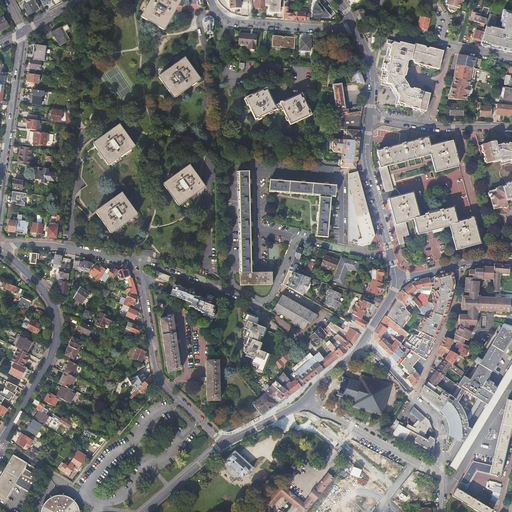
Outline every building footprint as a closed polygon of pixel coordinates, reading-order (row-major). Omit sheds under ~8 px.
[(28,2),(26,3),(27,4),(24,6),(28,14),(39,8),(34,0),(33,0),(33,1),(32,0),(27,0),(28,2)] [(163,30),(174,11),(176,8),(180,0),(151,0),(142,18),(160,28),(163,30)] [(180,0),(176,8),(174,11),(180,14),(182,14),(182,12),(203,10),(202,1),(205,0),(204,0),(180,0)] [(239,2),(241,2),(240,0),(230,0),(231,8),(240,8),(239,2)] [(256,0),(256,9),(264,9),(264,0),(256,0)] [(279,0),(265,0),(265,5),(269,5),(269,12),(279,12),(279,0)] [(447,0),(446,5),(449,5),(448,8),(449,10),(455,11),(457,10),(458,8),(460,9),(462,1),(464,2),(464,0),(447,0)] [(288,2),(285,1),(284,19),(294,20),(295,14),(287,13),(288,2)] [(320,3),(313,9),(313,17),(328,17),(328,18),(329,18),(329,17),(330,17),(330,16),(330,15),(320,3)] [(359,11),(355,13),(359,21),(365,17),(363,14),(364,13),(361,8),(358,9),(359,11)] [(502,30),(486,26),(485,30),(482,41),(481,45),(511,51),(511,11),(504,10),(502,17),(504,17),(501,27),(502,28),(502,30)] [(480,28),(484,27),(488,15),(482,13),(481,15),(481,16),(481,17),(476,15),(476,12),(475,12),(475,13),(472,12),(470,20),(481,24),(480,28)] [(306,14),(295,13),(295,14),(294,20),(309,21),(310,14),(306,14)] [(3,17),(0,19),(0,31),(4,29),(4,28),(8,26),(3,17)] [(212,27),(213,25),(213,19),(210,17),(206,17),(204,20),(204,23),(206,26),(207,34),(212,34),(212,27)] [(420,17),(418,27),(427,29),(430,20),(420,17)] [(51,33),(53,36),(55,35),(60,45),(70,40),(65,31),(69,29),(67,24),(59,29),(57,26),(53,29),(54,31),(51,33)] [(482,41),(485,30),(484,30),(481,30),(481,32),(476,31),(474,38),(482,41)] [(256,35),(239,33),(238,44),(248,44),(248,48),(255,49),(256,35)] [(294,37),(273,36),(272,46),(293,48),(294,37)] [(311,39),(301,39),(300,50),(310,51),(311,39)] [(405,79),(407,68),(405,68),(405,67),(405,66),(406,66),(406,65),(408,66),(409,62),(412,60),(415,61),(415,62),(416,64),(419,64),(419,62),(423,62),(422,65),(439,69),(444,51),(429,48),(429,49),(426,48),(426,47),(415,44),(414,46),(387,40),(386,44),(388,44),(391,45),(390,51),(387,51),(385,56),(384,56),(381,71),(382,71),(380,79),(382,80),(384,80),(384,83),(391,85),(397,93),(399,97),(398,104),(426,112),(430,97),(431,94),(420,91),(419,93),(416,92),(417,90),(410,89),(405,79)] [(44,46),(41,45),(41,47),(33,45),(32,56),(42,57),(44,46)] [(477,59),(463,56),(461,63),(457,62),(457,65),(473,68),(473,66),(475,66),(477,59)] [(186,58),(159,77),(174,97),(193,83),(200,78),(197,73),(186,58)] [(42,60),(31,59),(30,68),(40,70),(42,60)] [(473,68),(457,65),(453,78),(472,82),(475,69),(473,68)] [(364,84),(365,84),(360,71),(355,73),(357,83),(361,83),(364,84)] [(40,75),(29,74),(28,82),(38,83),(40,75)] [(452,82),(451,86),(454,87),(453,91),(450,90),(449,95),(451,95),(450,99),(467,101),(469,95),(467,95),(468,90),(470,91),(472,82),(455,79),(454,83),(452,82)] [(394,92),(397,93),(391,85),(384,83),(384,80),(382,80),(381,85),(390,87),(394,92)] [(339,114),(346,113),(346,110),(342,84),(333,85),(337,114),(339,114)] [(511,88),(502,87),(500,99),(511,100),(511,88)] [(275,106),(266,88),(245,98),(255,120),(277,110),(277,109),(281,107),(290,125),(311,115),(301,93),(281,103),(281,101),(279,102),(280,103),(275,106)] [(36,100),(36,98),(37,91),(27,90),(26,95),(28,95),(27,98),(36,100)] [(28,104),(39,106),(40,98),(36,98),(36,100),(27,98),(28,95),(26,95),(26,99),(28,100),(28,104)] [(511,109),(511,105),(497,104),(497,114),(511,115),(511,109)] [(463,105),(450,105),(450,116),(463,115),(463,105)] [(492,117),(492,107),(480,107),(480,111),(480,113),(480,116),(491,117),(492,117)] [(62,111),(52,109),(51,120),(60,122),(62,111)] [(346,113),(339,114),(341,129),(347,130),(359,131),(361,111),(346,113)] [(39,121),(26,119),(25,123),(28,123),(27,129),(38,131),(39,121)] [(94,145),(95,146),(108,165),(129,150),(135,146),(120,126),(94,145)] [(358,156),(359,148),(357,148),(357,145),(359,145),(360,138),(358,137),(359,131),(347,130),(346,140),(344,140),(336,139),(333,141),(332,149),(334,152),(342,152),(341,162),(341,167),(348,167),(357,168),(356,164),(357,156),(358,156)] [(42,133),(30,131),(28,144),(52,147),(54,134),(42,133)] [(381,166),(386,165),(431,153),(436,171),(459,165),(452,141),(430,147),(427,138),(421,140),(421,138),(417,139),(418,141),(405,144),(405,143),(401,144),(402,145),(387,149),(386,147),(383,148),(383,150),(377,152),(381,166)] [(511,144),(508,144),(507,146),(501,146),(497,146),(495,142),(481,145),(484,159),(483,159),(484,163),(485,163),(486,164),(492,162),(493,163),(500,162),(500,164),(510,161),(511,162),(511,182),(505,185),(505,187),(502,188),(498,187),(496,189),(496,190),(489,192),(489,193),(488,193),(489,198),(490,197),(493,210),(501,209),(508,207),(508,206),(507,201),(511,200),(511,144)] [(29,166),(32,148),(20,146),(19,151),(20,152),(20,158),(18,158),(17,164),(29,166)] [(137,214),(112,232),(116,239),(120,244),(131,244),(160,223),(158,202),(143,181),(149,177),(129,150),(108,165),(95,146),(86,152),(90,158),(91,159),(87,162),(83,161),(80,178),(84,182),(86,186),(80,191),(80,199),(91,214),(92,216),(96,213),(123,194),(137,214)] [(340,167),(249,160),(248,167),(334,174),(334,171),(339,171),(340,167)] [(386,165),(381,166),(379,167),(385,191),(385,192),(393,190),(393,188),(386,165)] [(41,179),(40,183),(46,183),(47,180),(54,181),(54,177),(56,176),(56,174),(55,173),(48,172),(48,169),(43,168),(42,171),(39,170),(39,167),(32,166),(31,170),(33,170),(34,171),(34,173),(37,174),(37,179),(41,179)] [(191,166),(164,185),(179,205),(198,191),(205,186),(201,179),(191,166)] [(375,235),(357,168),(348,167),(348,229),(348,243),(362,246),(370,245),(375,235)] [(252,226),(252,223),(250,223),(250,203),(251,203),(251,199),(250,199),(249,183),(250,183),(250,180),(249,180),(249,172),(237,172),(238,172),(240,285),(255,285),(256,285),(273,284),(273,272),(252,272),(252,265),(253,265),(253,261),(251,261),(251,245),(252,245),(252,242),(251,242),(250,226),(252,226)] [(28,181),(14,179),(13,189),(22,190),(23,183),(28,183),(28,181)] [(305,182),(301,181),(301,183),(282,181),(282,180),(279,180),(279,181),(277,180),(271,180),(270,180),(269,192),(270,192),(275,192),(281,192),(301,194),(320,196),(316,236),(328,237),(328,229),(330,229),(330,227),(330,226),(329,225),(330,210),(331,210),(331,208),(332,206),(330,206),(331,197),(334,197),(335,197),(336,193),(337,193),(337,190),(336,190),(337,185),(336,185),(328,185),(328,183),(325,183),(324,184),(305,183),(305,182)] [(395,188),(393,188),(393,190),(385,192),(385,191),(381,193),(382,197),(383,201),(387,200),(401,196),(398,192),(395,188)] [(19,205),(24,206),(25,202),(24,202),(22,200),(21,200),(22,198),(23,198),(25,196),(26,196),(26,193),(13,192),(11,201),(16,201),(16,205),(19,205)] [(395,229),(406,226),(405,221),(412,219),(415,218),(419,233),(450,225),(457,249),(479,243),(473,219),(473,218),(473,217),(470,218),(471,219),(457,223),(453,208),(443,211),(443,209),(424,214),(424,215),(419,217),(412,193),(401,196),(387,200),(395,229)] [(111,233),(112,232),(137,214),(123,194),(96,213),(106,227),(111,233)] [(46,227),(46,232),(48,232),(48,235),(48,237),(57,238),(60,217),(57,216),(56,220),(55,224),(56,224),(56,227),(46,227)] [(16,231),(17,221),(9,220),(8,231),(15,232),(16,231)] [(17,220),(17,221),(16,231),(23,232),(23,233),(27,233),(29,222),(21,221),(17,220)] [(33,227),(32,232),(41,234),(43,224),(33,223),(33,227)] [(406,226),(395,229),(399,244),(404,243),(402,236),(406,236),(408,235),(406,226)] [(303,249),(298,248),(293,261),(289,271),(299,274),(301,270),(302,267),(298,265),(303,249)] [(39,254),(30,253),(29,260),(31,260),(31,263),(36,264),(36,258),(38,258),(39,254)] [(60,269),(61,265),(60,265),(62,257),(55,255),(55,258),(54,261),(54,264),(53,268),(60,269)] [(325,255),(321,265),(335,270),(339,260),(325,255)] [(66,259),(62,258),(61,265),(60,269),(60,270),(59,270),(58,274),(59,274),(59,277),(58,277),(61,280),(63,280),(63,282),(68,282),(69,270),(70,266),(71,260),(67,259),(66,265),(65,265),(66,259)] [(82,262),(74,260),(73,269),(90,272),(90,270),(91,270),(94,265),(95,265),(92,263),(92,261),(86,260),(86,261),(84,261),(83,263),(82,263),(82,262)] [(357,271),(359,263),(357,263),(357,262),(355,262),(355,263),(342,260),(334,282),(341,285),(347,269),(357,271)] [(314,264),(310,262),(306,272),(301,270),(299,274),(309,277),(314,264)] [(494,263),(494,267),(494,280),(493,292),(500,292),(500,274),(510,274),(510,265),(494,263)] [(91,270),(89,273),(100,280),(100,279),(102,277),(101,276),(106,270),(102,267),(101,268),(100,267),(99,268),(94,265),(91,270)] [(126,266),(122,266),(122,267),(123,270),(118,272),(122,280),(125,278),(126,280),(132,278),(130,272),(128,272),(126,266)] [(494,280),(494,267),(483,266),(483,267),(483,279),(494,280)] [(478,278),(478,279),(479,279),(479,269),(475,268),(475,270),(469,270),(469,277),(478,278)] [(110,271),(107,269),(102,277),(100,279),(105,283),(109,277),(113,279),(118,272),(115,269),(113,271),(111,269),(110,271)] [(167,274),(158,271),(156,278),(168,282),(170,276),(167,275),(167,274)] [(310,288),(312,288),(314,284),(313,284),(315,279),(309,277),(299,274),(289,271),(286,278),(290,280),(287,287),(288,287),(306,297),(308,293),(309,293),(310,291),(309,290),(307,288),(308,287),(310,288)] [(373,277),(373,282),(382,285),(382,277),(384,277),(384,271),(373,271),(373,277)] [(452,273),(434,277),(434,285),(434,289),(432,289),(431,292),(434,292),(435,297),(431,314),(446,319),(455,288),(453,274),(452,273)] [(478,281),(478,279),(478,278),(465,277),(465,292),(469,292),(469,294),(469,296),(478,297),(478,295),(478,293),(479,293),(479,281),(478,281)] [(126,290),(126,293),(129,294),(137,297),(138,298),(135,289),(132,279),(128,280),(131,289),(128,290),(126,290)] [(412,283),(417,291),(431,287),(431,285),(429,279),(412,283)] [(68,282),(63,282),(59,281),(58,285),(57,285),(57,290),(58,290),(58,293),(63,293),(63,292),(69,292),(70,283),(68,282)] [(7,289),(9,289),(15,292),(15,291),(19,293),(20,288),(4,282),(1,287),(3,288),(3,287),(7,289)] [(382,285),(373,282),(369,292),(380,296),(383,285),(382,285)] [(417,291),(412,283),(402,292),(409,298),(412,301),(419,309),(422,306),(412,296),(417,291)] [(183,293),(185,288),(175,284),(170,295),(181,299),(182,299),(183,300),(184,300),(185,300),(192,303),(191,306),(195,308),(195,309),(197,310),(198,310),(199,311),(200,311),(201,311),(201,312),(202,313),(204,313),(204,314),(203,316),(206,317),(207,319),(208,320),(208,321),(209,321),(210,321),(211,321),(214,314),(213,313),(214,310),(213,309),(214,306),(211,305),(214,298),(207,295),(205,299),(202,306),(199,304),(201,298),(194,295),(196,292),(188,289),(186,294),(183,293)] [(75,297),(84,304),(91,294),(80,287),(75,297)] [(342,295),(330,290),(327,297),(329,297),(326,304),(337,310),(340,303),(338,302),(342,295)] [(402,292),(396,301),(397,301),(403,306),(406,307),(412,301),(409,298),(402,292)] [(119,303),(124,305),(130,308),(131,305),(134,306),(135,304),(134,303),(137,297),(129,294),(126,299),(122,297),(119,303)] [(317,316),(282,296),(275,309),(277,311),(294,321),(293,323),(304,330),(308,323),(311,324),(314,319),(315,320),(317,316)] [(467,311),(480,312),(481,297),(478,297),(469,296),(462,296),(461,311),(467,311)] [(18,305),(28,310),(32,302),(22,297),(18,305)] [(511,298),(501,298),(501,297),(497,297),(497,298),(481,297),(480,312),(497,312),(496,314),(502,314),(502,312),(510,313),(511,311),(511,302),(511,298)] [(362,299),(353,314),(358,317),(361,319),(366,310),(370,312),(374,306),(370,304),(362,299)] [(403,306),(397,301),(393,307),(395,308),(392,313),(391,312),(386,319),(392,323),(402,330),(406,324),(407,324),(410,319),(408,318),(411,315),(408,313),(406,310),(406,307),(403,306)] [(130,308),(124,305),(120,312),(127,315),(126,317),(134,320),(138,312),(130,308)] [(82,307),(78,313),(88,317),(90,314),(85,311),(86,309),(82,307)] [(480,314),(480,312),(467,311),(467,313),(467,315),(459,315),(458,325),(461,325),(461,327),(472,332),(479,332),(480,314)] [(99,321),(98,320),(96,325),(103,328),(106,322),(113,325),(116,319),(102,313),(101,317),(99,321)] [(246,356),(251,358),(252,356),(254,357),(253,359),(251,363),(258,366),(257,370),(264,373),(271,355),(260,351),(263,344),(261,343),(266,329),(258,326),(260,321),(259,318),(249,314),(247,313),(244,320),(246,321),(247,321),(250,323),(249,325),(251,329),(250,331),(247,330),(244,337),(247,338),(245,345),(248,346),(245,353),(247,354),(246,356)] [(419,333),(436,341),(442,328),(441,328),(442,325),(443,326),(446,319),(431,314),(428,313),(426,319),(424,318),(417,332),(419,333)] [(160,318),(168,372),(181,370),(180,369),(182,368),(181,366),(180,366),(180,362),(180,360),(179,360),(177,343),(177,340),(176,340),(174,326),(175,326),(175,324),(174,324),(173,317),(168,317),(160,318)] [(345,341),(353,348),(361,336),(365,330),(368,323),(361,319),(358,317),(354,324),(349,321),(343,331),(330,323),(328,326),(337,334),(343,340),(345,341)] [(41,325),(26,318),(22,327),(37,334),(41,325)] [(92,327),(72,318),(71,321),(80,326),(78,331),(84,334),(85,332),(89,334),(92,327)] [(380,325),(387,330),(388,328),(397,334),(405,340),(409,335),(402,330),(392,323),(386,319),(385,318),(380,325)] [(131,334),(132,333),(138,335),(141,328),(129,322),(125,331),(128,333),(128,334),(129,334),(131,334)] [(387,330),(380,325),(379,327),(375,334),(382,339),(387,330)] [(333,338),(337,334),(328,326),(323,330),(328,335),(331,337),(333,338)] [(472,332),(461,327),(459,326),(458,330),(456,330),(454,335),(455,335),(453,340),(457,342),(463,344),(465,340),(468,341),(472,332)] [(449,436),(459,441),(460,440),(463,435),(462,435),(466,428),(467,429),(468,427),(468,426),(466,420),(469,420),(481,401),(483,402),(489,392),(488,392),(492,386),(499,375),(492,371),(511,338),(511,332),(507,330),(502,327),(481,361),(479,365),(470,380),(463,376),(457,385),(440,410),(440,411),(441,412),(443,414),(444,415),(445,417),(446,418),(447,421),(448,423),(448,425),(449,426),(449,428),(449,429),(450,430),(450,432),(449,436)] [(322,331),(320,328),(316,331),(317,332),(311,337),(317,344),(320,341),(321,342),(324,339),(322,337),(323,336),(320,333),(322,331)] [(426,362),(436,341),(419,333),(417,333),(416,334),(415,334),(413,335),(404,347),(412,352),(421,359),(426,362)] [(329,342),(332,345),(336,341),(340,346),(342,348),(347,353),(353,348),(345,341),(343,340),(337,334),(333,338),(330,342),(329,342)] [(382,339),(375,334),(374,341),(378,346),(383,340),(382,339)] [(401,345),(405,340),(397,334),(393,338),(397,342),(401,345)] [(33,341),(32,341),(21,335),(15,347),(21,350),(28,353),(30,349),(33,341)] [(69,346),(78,351),(83,342),(73,337),(69,346)] [(453,340),(444,337),(442,342),(440,346),(449,351),(453,340)] [(0,351),(3,353),(6,347),(14,350),(15,347),(0,339),(0,351)] [(397,352),(399,350),(402,346),(401,345),(397,342),(392,347),(383,340),(378,346),(382,350),(392,358),(397,352)] [(304,346),(309,352),(311,351),(312,348),(315,346),(311,341),(304,346)] [(324,372),(340,359),(336,353),(338,352),(332,345),(329,342),(330,342),(329,341),(324,345),(332,354),(325,360),(319,352),(312,358),(317,363),(318,365),(324,372)] [(463,344),(457,342),(455,346),(459,348),(457,355),(458,356),(462,358),(463,355),(465,356),(468,350),(466,349),(467,346),(466,345),(463,344)] [(279,369),(290,359),(292,357),(290,355),(298,347),(296,345),(288,352),(289,354),(281,361),(280,360),(276,364),(279,369)] [(74,360),(78,351),(69,346),(65,355),(74,360)] [(449,351),(440,346),(437,353),(442,357),(444,352),(447,353),(449,351)] [(336,353),(340,359),(347,353),(342,348),(338,352),(336,353)] [(146,352),(137,349),(133,358),(142,362),(146,352)] [(408,357),(399,350),(397,352),(392,358),(399,367),(400,366),(408,357)] [(408,357),(400,366),(404,369),(403,370),(407,374),(406,374),(410,378),(416,373),(417,372),(413,369),(421,359),(412,352),(408,357)] [(452,364),(458,356),(457,355),(450,352),(445,359),(452,364)] [(305,358),(309,362),(313,366),(311,368),(318,376),(324,372),(318,365),(317,363),(312,358),(309,354),(305,358)] [(309,362),(305,358),(301,363),(302,365),(304,366),(309,362)] [(436,372),(443,376),(444,376),(449,368),(456,373),(459,369),(452,364),(445,359),(436,372)] [(219,360),(206,361),(207,381),(207,401),(220,400),(220,390),(221,390),(221,387),(220,387),(219,370),(220,370),(220,368),(219,368),(219,360)] [(65,373),(73,377),(78,365),(69,361),(68,365),(68,366),(67,368),(66,368),(65,373)] [(21,378),(26,369),(15,363),(13,368),(11,373),(21,378)] [(293,370),(294,372),(298,368),(302,365),(301,363),(293,369),(293,370)] [(485,408),(473,428),(472,430),(464,443),(449,468),(455,472),(511,377),(511,363),(497,389),(485,408)] [(307,371),(304,366),(302,365),(298,368),(300,370),(303,374),(307,371)] [(303,374),(300,370),(295,374),(298,378),(305,387),(318,376),(311,368),(307,371),(303,374)] [(136,392),(138,389),(147,379),(143,373),(141,374),(139,371),(138,371),(127,378),(136,392)] [(436,372),(428,382),(435,387),(443,376),(436,372)] [(77,378),(73,377),(65,373),(59,384),(63,386),(71,390),(77,378)] [(410,378),(407,380),(413,389),(416,387),(420,378),(416,373),(410,378)] [(284,390),(291,398),(301,389),(295,381),(291,384),(283,374),(275,382),(283,389),(284,390)] [(146,387),(152,381),(151,375),(148,378),(147,379),(138,389),(143,394),(148,389),(146,387)] [(351,407),(382,417),(392,385),(361,375),(359,382),(357,381),(356,380),(356,381),(352,380),(352,379),(351,380),(347,378),(347,377),(346,378),(343,377),(343,376),(342,376),(342,377),(341,377),(342,378),(341,380),(340,380),(341,380),(341,381),(337,380),(334,389),(338,391),(337,392),(337,391),(335,396),(341,398),(352,401),(351,407)] [(457,385),(444,376),(443,376),(435,387),(428,382),(425,386),(424,385),(422,389),(420,394),(424,397),(433,405),(440,410),(457,385)] [(295,381),(301,389),(305,387),(298,378),(295,381)] [(18,387),(8,382),(5,389),(15,395),(16,392),(15,391),(18,387)] [(283,389),(275,382),(265,394),(278,406),(287,400),(291,398),(284,390),(283,389)] [(70,404),(76,392),(71,390),(63,386),(57,397),(59,398),(70,404)] [(494,394),(497,389),(492,386),(488,392),(489,392),(483,402),(486,404),(493,393),(494,394)] [(15,395),(5,389),(1,395),(0,394),(0,402),(2,403),(5,398),(9,401),(12,397),(13,398),(15,395)] [(59,398),(57,397),(50,392),(45,401),(55,407),(59,398)] [(484,407),(485,408),(494,394),(493,393),(486,404),(484,407)] [(252,404),(262,416),(278,406),(265,394),(259,399),(252,404)] [(498,476),(500,476),(511,424),(511,401),(507,400),(491,466),(490,474),(496,475),(495,477),(497,477),(498,476)] [(40,404),(37,409),(40,411),(44,413),(47,408),(40,404)] [(392,434),(428,453),(429,453),(434,450),(434,439),(430,437),(429,438),(424,436),(428,428),(431,427),(429,421),(417,410),(414,407),(410,413),(421,423),(415,428),(408,424),(407,426),(406,428),(399,424),(393,433),(392,434)] [(40,411),(35,420),(43,425),(44,426),(49,416),(44,413),(40,411)] [(55,415),(53,418),(70,429),(73,423),(62,417),(61,419),(55,415)] [(27,431),(37,436),(39,432),(43,425),(35,420),(31,426),(30,425),(27,431)] [(463,435),(460,440),(464,443),(472,430),(468,427),(467,429),(466,428),(462,435),(463,435)] [(27,444),(30,446),(31,444),(34,441),(26,436),(23,434),(19,438),(18,440),(16,443),(24,448),(27,444)] [(102,438),(97,444),(101,447),(106,440),(102,438)] [(93,456),(101,447),(97,444),(94,443),(93,444),(95,445),(90,452),(89,453),(93,456)] [(25,453),(28,455),(35,459),(39,453),(33,448),(29,447),(25,453)] [(78,451),(70,462),(79,468),(86,457),(78,451)] [(224,462),(225,463),(242,478),(243,479),(253,468),(246,462),(246,460),(242,457),(241,457),(234,451),(224,462)] [(15,485),(32,494),(41,479),(25,469),(28,464),(13,455),(1,476),(0,478),(0,498),(5,502),(15,485)] [(490,474),(491,466),(472,462),(460,483),(467,487),(477,471),(490,474)] [(68,477),(76,467),(70,463),(67,466),(64,464),(60,469),(59,471),(68,477)] [(239,481),(242,478),(225,463),(223,466),(239,481)] [(360,477),(362,469),(353,466),(351,474),(360,477)] [(320,495),(333,479),(327,474),(322,481),(320,483),(314,490),(313,490),(308,497),(304,503),(299,498),(296,496),(287,489),(284,486),(280,483),(264,503),(271,509),(281,497),(290,504),(293,507),(297,511),(299,511),(305,511),(314,502),(320,495)] [(425,492),(435,493),(437,481),(435,481),(434,480),(433,479),(427,480),(425,492)] [(456,489),(452,496),(478,511),(491,511),(492,510),(456,489)] [(57,498),(51,500),(50,500),(46,504),(43,509),(42,509),(41,511),(78,511),(77,508),(73,503),(68,499),(63,498),(62,498),(57,498)]
